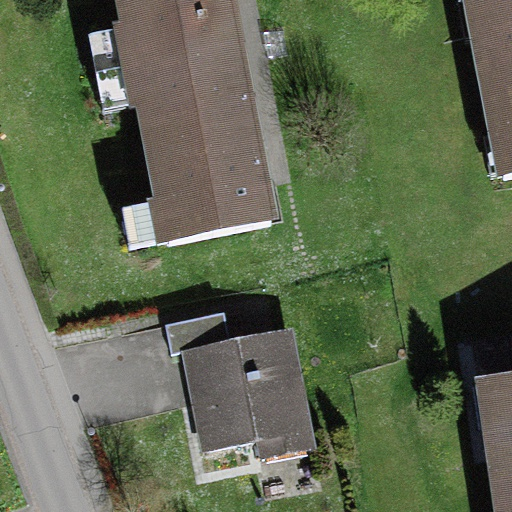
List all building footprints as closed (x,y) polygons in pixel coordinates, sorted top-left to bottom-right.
[(121,0),(135,70),(235,51),(225,0),(121,0)] [(511,0),(495,0),(470,5),(504,179),(511,177),(511,0)] [(135,70),(169,245),(269,226),(235,51),(135,70)] [(187,353),(207,452),(306,433),(286,334),(229,345),(223,316),(165,328),(171,357),(187,353)] [(511,511),(511,383),(486,387),(504,511),(511,511)]
